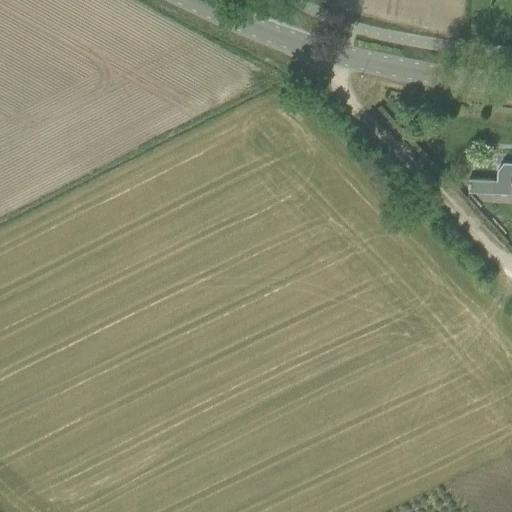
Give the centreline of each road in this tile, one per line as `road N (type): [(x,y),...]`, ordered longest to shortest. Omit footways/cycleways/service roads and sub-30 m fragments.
road 1 (tertiary): [(511,85),(343,58),(188,0)]
road 2 (track): [(511,282),(346,97),(336,78),(343,58)]
